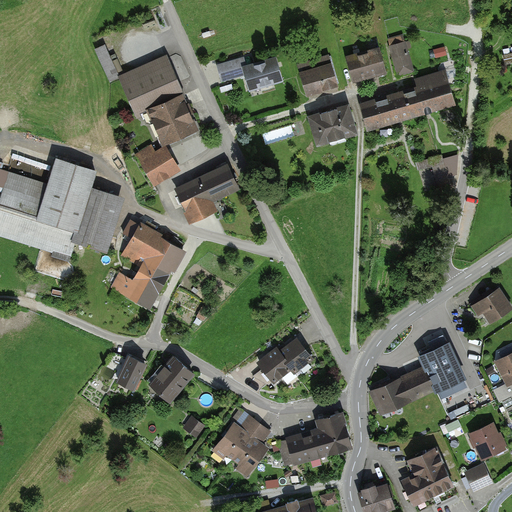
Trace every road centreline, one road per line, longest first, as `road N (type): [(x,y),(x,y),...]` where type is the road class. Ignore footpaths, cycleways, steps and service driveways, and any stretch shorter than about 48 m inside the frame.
road 1 (residential): [(363,372),(343,363),(277,248),(167,2)]
road 2 (track): [(478,32),(446,266),(456,285)]
road 3 (tertiary): [(363,372),(399,322),(511,247)]
road 4 (track): [(0,300),(38,304),(114,339),(153,341)]
road 5 (tertiary): [(355,511),(350,484),(361,448),(363,372)]
